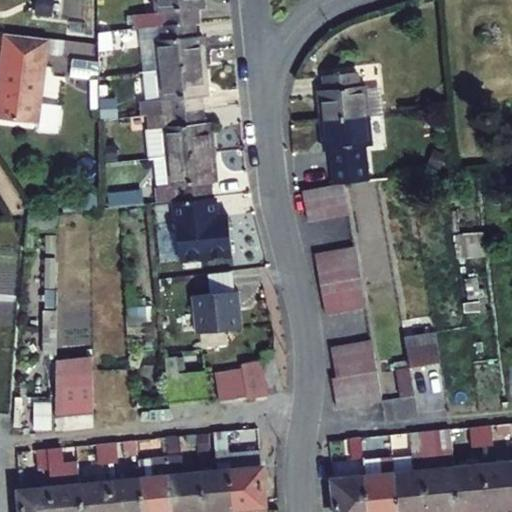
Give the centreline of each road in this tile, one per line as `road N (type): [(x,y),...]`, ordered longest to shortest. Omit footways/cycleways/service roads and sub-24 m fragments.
road 1 (residential): [(305,412),(306,331),(272,190),(268,73)]
road 2 (residential): [(305,412),(0,441)]
